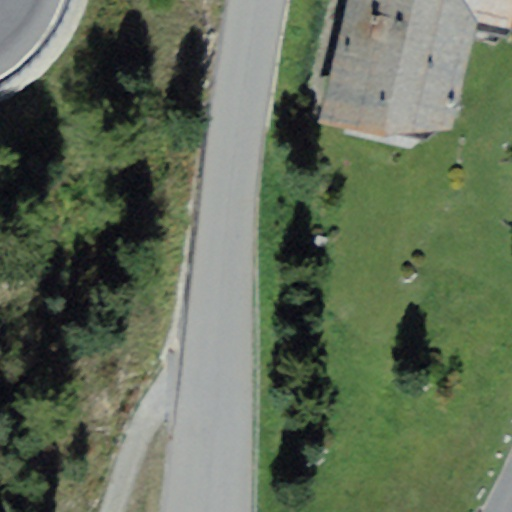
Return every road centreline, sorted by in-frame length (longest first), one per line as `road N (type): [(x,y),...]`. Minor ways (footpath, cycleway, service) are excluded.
road 1 (unclassified): [(203,511),(234,92),(252,0)]
road 2 (track): [(115,511),(151,409),(172,389),(213,394)]
